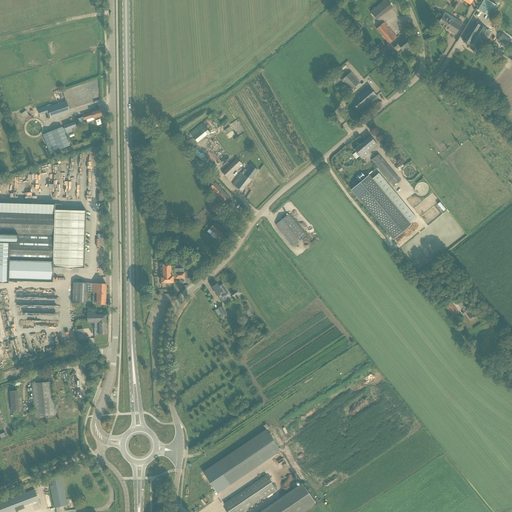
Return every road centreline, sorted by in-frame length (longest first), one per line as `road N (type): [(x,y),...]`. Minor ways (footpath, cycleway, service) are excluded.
road 1 (unclassified): [(177,450),(164,351),(176,303),(209,277),(266,207),(422,75)]
road 2 (primary): [(133,374),(123,0)]
road 3 (tertiary): [(114,353),(109,0)]
